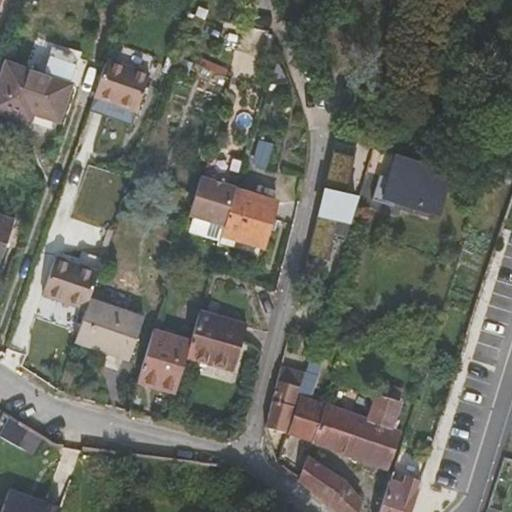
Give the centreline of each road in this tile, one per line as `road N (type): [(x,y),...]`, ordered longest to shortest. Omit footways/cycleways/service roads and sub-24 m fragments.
road 1 (residential): [(248,460),(318,170),(320,137),(307,84)]
road 2 (residential): [(0,381),(95,427),(248,460)]
road 3 (track): [(315,110),(341,66),(370,54),(408,53),(439,66)]
road 4 (track): [(511,114),(439,66),(444,0)]
road 5 (residential): [(463,511),(511,381)]
